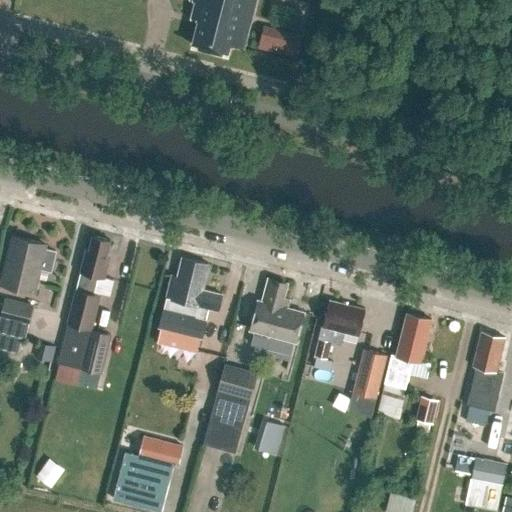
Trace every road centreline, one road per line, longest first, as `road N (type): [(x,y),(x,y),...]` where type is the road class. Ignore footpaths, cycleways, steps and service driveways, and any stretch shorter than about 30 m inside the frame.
road 1 (secondary): [(511,295),(0,165)]
road 2 (unclassified): [(511,173),(0,44)]
road 3 (track): [(424,511),(478,286)]
